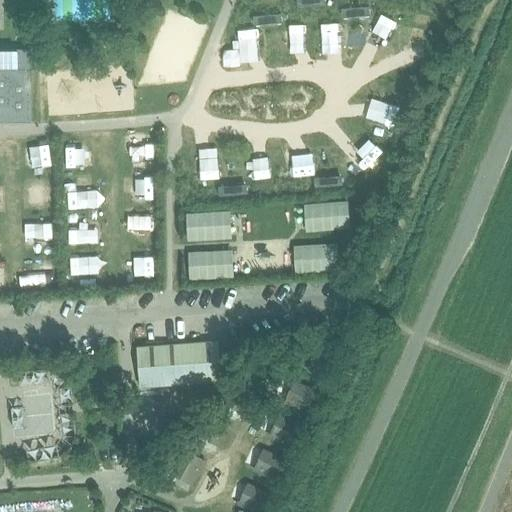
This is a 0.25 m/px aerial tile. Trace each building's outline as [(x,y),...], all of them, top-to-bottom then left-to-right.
[(382,17),(422,17),(422,2),(382,2),(382,17)] [(346,23),(346,6),(304,6),(304,23),(346,23)] [(281,11),(241,9),(241,24),(281,26),(281,11)] [(20,49),(0,49),(0,117),(21,117),(20,49)] [(360,85),(390,84),(390,71),(360,72),(360,85)] [(261,97),(261,81),(213,82),(213,97),(261,97)] [(353,96),(353,120),(379,120),(379,96),(353,96)] [(236,105),(201,105),(201,120),(237,119),(236,105)] [(296,128),(296,119),(313,118),(313,108),(269,109),(269,128),(296,128)] [(116,126),(116,143),(147,143),(146,125),(116,126)] [(78,158),(78,134),(59,134),(59,158),(78,158)] [(36,141),(20,141),(21,163),(37,163),(36,141)] [(255,167),(253,186),(287,189),(288,169),(255,167)] [(335,199),(334,186),(372,185),(371,168),(325,169),(326,199),(335,199)] [(63,184),(87,184),(86,169),(63,170),(63,184)] [(148,171),(121,171),(121,188),(148,188),(148,171)] [(185,176),(185,191),(226,191),(226,176),(185,176)] [(44,183),(26,183),(27,198),(45,197),(44,183)] [(299,211),(319,210),(318,187),(298,188),(299,211)] [(148,204),(128,204),(128,229),(148,229),(148,204)] [(181,226),(199,227),(200,206),(182,206),(181,226)] [(64,217),(64,235),(94,234),(94,216),(64,217)] [(49,219),(17,219),(17,237),(49,237),(49,219)] [(299,236),(300,258),(325,257),(324,235),(299,236)] [(19,253),(20,273),(50,270),(49,250),(19,253)] [(126,250),(125,261),(144,263),(145,252),(126,250)] [(218,341),(138,348),(142,389),(222,382),(218,341)] [(257,439),(245,458),(263,469),(275,451),(257,439)] [(231,494),(251,502),(257,488),(237,480),(231,494)] [(162,511),(163,508),(133,503),(131,511),(162,511)]
